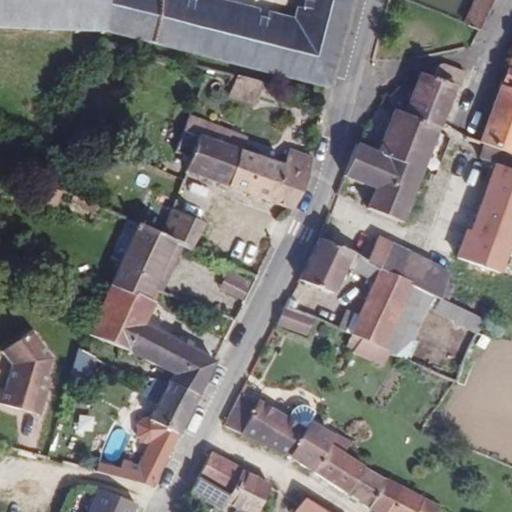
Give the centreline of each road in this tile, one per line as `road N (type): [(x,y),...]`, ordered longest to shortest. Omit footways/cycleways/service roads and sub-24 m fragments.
road 1 (tertiary): [(153,511),(305,213),(350,102),(379,0)]
road 2 (residential): [(500,43),(426,235)]
